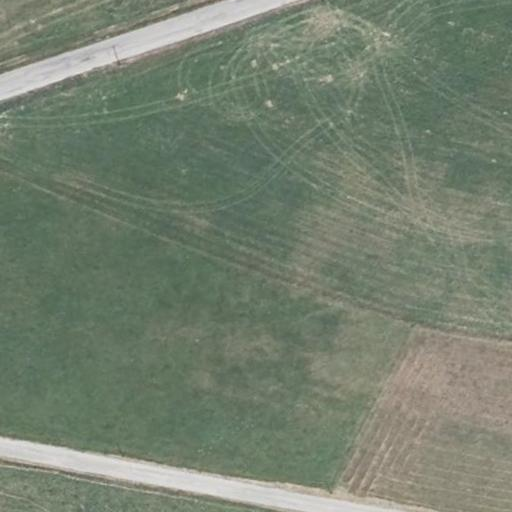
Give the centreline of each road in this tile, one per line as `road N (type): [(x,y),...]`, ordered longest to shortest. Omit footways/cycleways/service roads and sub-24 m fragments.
road 1 (unclassified): [(0,440),(368,511)]
road 2 (unclassified): [(261,0),(0,90)]
